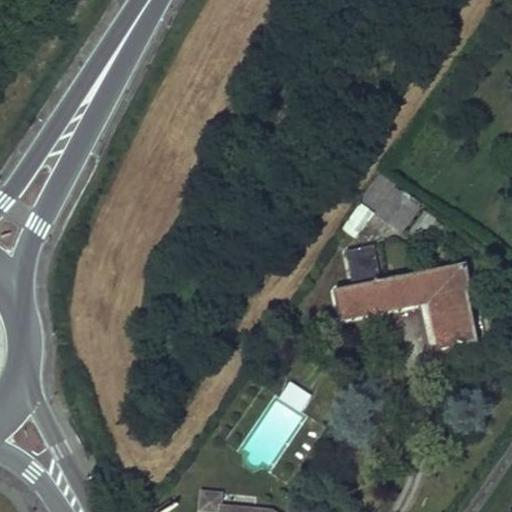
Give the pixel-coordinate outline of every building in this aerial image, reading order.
[(379,173),(361,202),(407,230),(425,200),(379,173)] [(359,237),(376,209),(362,201),(345,229),(359,237)] [(433,301),(442,352),(481,344),(470,295),(475,294),(470,265),(381,283),(375,247),(347,252),(354,289),(336,292),(341,320),(433,301)] [(282,404),(293,404),(293,412),(309,412),(309,386),(282,387),(282,404)] [(221,511),(222,509),(223,496),(203,495),(201,511),(221,511)]
